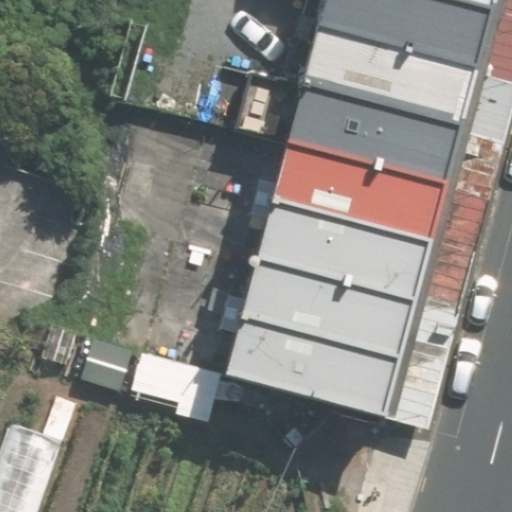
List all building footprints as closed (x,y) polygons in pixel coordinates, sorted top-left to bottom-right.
[(487,20),(419,0),(326,0),(325,21),(482,71),(487,20)] [(511,93),(511,0),(492,0),(487,20),(482,71),(466,129),(452,185),(434,243),(419,302),(403,361),(388,417),(426,428),(511,93)] [(419,0),(487,20),(492,0),(419,0)] [(482,71),(325,21),(309,80),(466,129),(482,71)] [(466,129),(309,80),(295,136),(452,185),(466,129)] [(452,185),(295,136),(280,195),(434,243),(452,185)] [(434,243),(280,195),(265,253),(419,302),(434,243)] [(419,302),(265,253),(250,313),(403,361),(419,302)] [(403,361),(250,313),(236,368),(325,392),(388,417),(403,361)]
